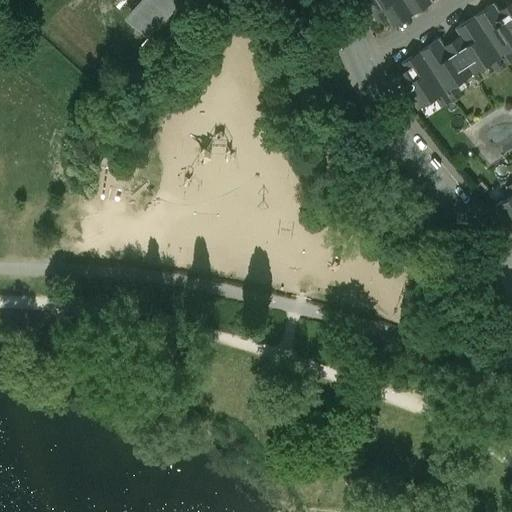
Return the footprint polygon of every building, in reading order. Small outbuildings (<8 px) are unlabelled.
[(144,0),(134,12),(155,31),(183,0),(144,0)] [(404,0),(363,0),(373,15),(382,9),(393,27),(413,14),(404,0)] [(404,0),(413,14),(434,1),(432,0),(404,0)] [(466,45),(450,55),(440,39),(401,64),(411,80),(403,86),(418,109),(511,47),(511,15),(505,20),(495,3),(456,29),(466,45)] [(328,102),(319,82),(298,91),(306,111),(328,102)] [(511,195),(495,207),(510,230),(511,228),(511,195)]
